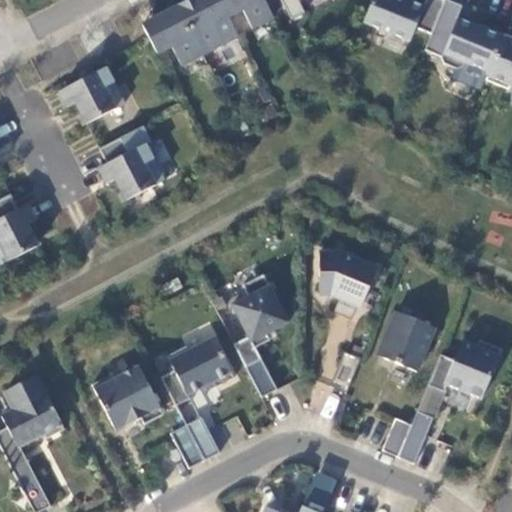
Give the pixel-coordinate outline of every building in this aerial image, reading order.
[(218,0),(192,0),(178,8),(202,56),(223,45),(214,25),(228,18),(218,0)] [(263,0),(218,0),(228,18),(242,11),(252,30),(274,19),(263,0)] [(280,0),(291,21),(305,14),(298,2),(302,0),(280,0)] [(413,0),(373,0),(363,23),(410,42),(415,28),(431,35),(446,1),(444,0),(425,0),(423,7),(412,3),(413,0)] [(462,7),(446,1),(431,35),(425,52),(442,58),(441,59),(443,65),(457,70),(463,68),(464,63),(489,73),(504,35),(481,26),(481,29),(457,19),(462,7)] [(142,26),(157,55),(171,47),(181,66),(202,56),(178,8),(142,26)] [(509,91),(510,86),(511,87),(511,38),(504,35),(489,73),(485,81),(509,91)] [(105,69),(59,93),(67,109),(76,104),(87,125),(124,106),(105,69)] [(145,145),(98,170),(106,185),(115,181),(126,202),(164,182),(145,145)] [(27,206),(0,220),(0,266),(37,247),(26,226),(35,222),(27,206)] [(360,308),(377,269),(339,253),(319,253),(320,296),(331,295),(360,308)] [(248,296),(231,305),(254,349),(269,341),(266,334),(288,323),(263,274),(242,285),(248,296)] [(166,296),(183,288),(178,278),(162,287),(166,296)] [(386,352),(384,359),(417,373),(435,329),(396,313),(382,346),(386,352)] [(440,356),(428,386),(444,393),(447,386),(482,400),(502,350),(480,342),(477,348),(462,342),(454,362),(440,356)] [(189,352),(169,361),(176,376),(163,383),(177,409),(192,402),(190,399),(214,387),(218,394),(236,385),(216,343),(191,355),(189,352)] [(344,353),(330,388),(346,394),(360,360),(344,353)] [(246,368),(262,399),(277,391),(261,360),(246,368)] [(92,386),(116,433),(141,420),(144,426),(163,416),(138,367),(112,381),(110,377),(92,386)] [(46,439),(64,431),(36,377),(3,393),(13,411),(1,417),(7,429),(0,432),(0,447),(4,456),(20,448),(44,435),(46,439)] [(411,427),(398,459),(414,465),(433,420),(417,413),(411,427)] [(204,462),(220,454),(201,419),(186,427),(204,462)] [(382,452),(398,459),(411,427),(395,420),(382,452)] [(186,427),(170,435),(188,470),(204,462),(186,427)] [(4,456),(11,468),(26,461),(20,448),(4,456)] [(11,468),(32,511),(42,511),(50,508),(26,461),(11,468)]
